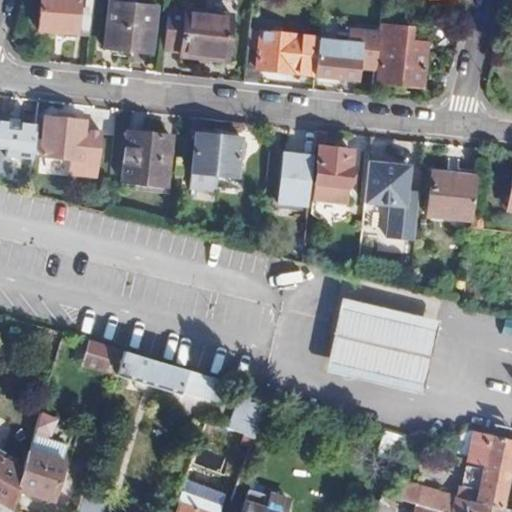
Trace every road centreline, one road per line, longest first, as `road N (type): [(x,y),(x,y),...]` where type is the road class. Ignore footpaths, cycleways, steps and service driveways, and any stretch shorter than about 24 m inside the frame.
road 1 (unclassified): [(0,75),(458,129)]
road 2 (residential): [(458,129),(491,0)]
